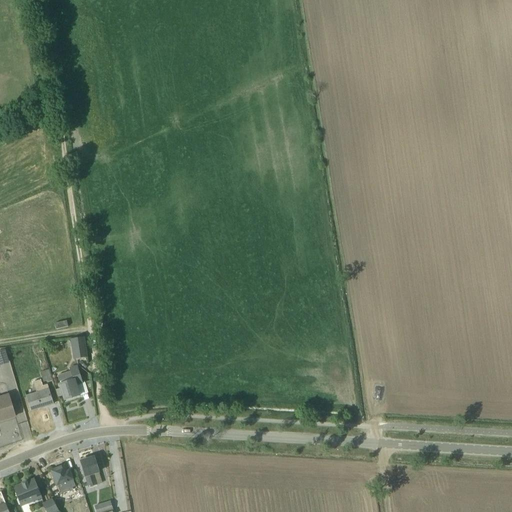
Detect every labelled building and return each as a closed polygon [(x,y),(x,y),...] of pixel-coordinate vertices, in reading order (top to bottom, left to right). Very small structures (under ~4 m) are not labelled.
[(83,338),(70,340),(73,360),(86,359),(83,338)] [(50,380),(42,354),(35,356),(43,382),(50,380)] [(71,379),(58,383),(64,401),(85,395),(77,368),(69,370),(71,379)] [(25,397),(30,413),(53,406),(47,385),(42,387),(40,381),(33,383),(36,394),(25,397)] [(0,397),(0,422),(16,417),(9,394),(0,397)] [(93,458),(80,462),(88,488),(101,484),(93,458)] [(53,471),(51,472),(58,491),(66,488),(68,493),(73,491),(72,489),(75,488),(68,472),(66,473),(63,467),(58,469),(57,468),(52,470),(53,471)] [(34,480),(13,489),(20,508),(21,508),(22,511),(30,511),(28,506),(38,503),(37,501),(41,499),(34,480)] [(76,511),(70,498),(56,504),(59,511),(76,511)] [(57,511),(51,500),(42,505),(45,511),(57,511)] [(110,502),(94,506),(95,511),(110,511),(113,511),(110,502)]
